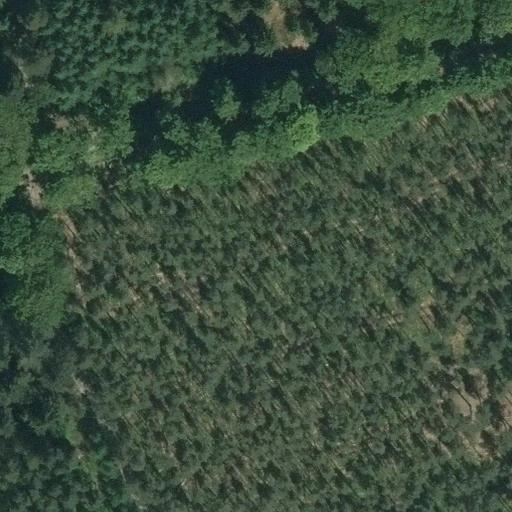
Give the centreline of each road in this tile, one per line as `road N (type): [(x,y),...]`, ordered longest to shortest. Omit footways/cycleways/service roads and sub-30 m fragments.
road 1 (track): [(144,511),(59,356),(44,304),(11,0)]
road 2 (track): [(0,141),(511,7)]
